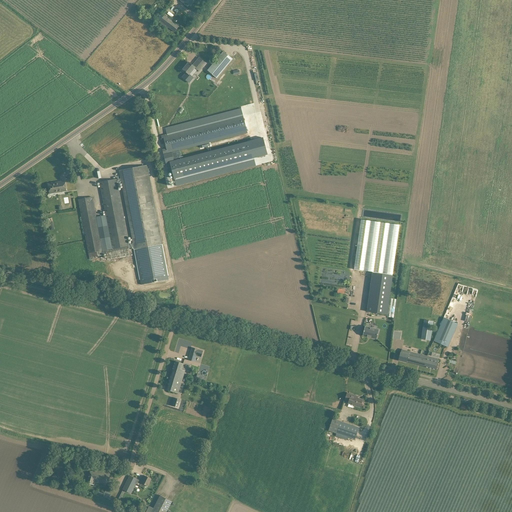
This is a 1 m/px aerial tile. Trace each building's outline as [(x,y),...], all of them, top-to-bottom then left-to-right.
[(156,20),(164,26),(168,29),(169,27),(175,32),(179,27),(175,23),(161,13),(156,20)] [(224,51),(208,71),(217,78),(233,59),(224,51)] [(186,72),(182,77),(189,83),(194,78),(190,74),(195,68),(195,67),(197,65),(201,69),(206,63),(199,57),(194,63),(195,64),(194,66),(193,65),(189,62),(187,64),(183,69),(186,72)] [(267,155),(263,138),(182,159),(180,151),(207,144),(218,141),(248,133),(243,116),(166,136),(165,135),(161,136),(162,138),(164,138),(166,148),(162,149),(168,173),(173,172),(174,178),(267,155)] [(99,182),(105,215),(96,217),(92,197),(79,200),(78,200),(86,241),(87,243),(89,253),(89,257),(94,257),(101,255),(103,255),(103,253),(131,248),(131,249),(132,249),(134,249),(134,250),(135,250),(141,286),(169,281),(164,256),(147,165),(119,170),(120,179),(117,179),(99,182)] [(65,181),(48,184),(50,194),(67,191),(65,181)] [(373,272),(373,273),(367,311),(387,314),(400,225),(362,219),(354,269),(373,272)] [(444,317),(434,340),(443,344),(453,321),(444,317)] [(424,320),(421,339),(430,341),(433,321),(424,320)] [(379,330),(365,326),(363,335),(377,339),(379,330)] [(393,338),(400,339),(402,331),(394,330),(393,338)] [(199,349),(193,347),(189,360),(195,361),(197,355),(202,356),(204,350),(199,349)] [(415,349),(408,347),(407,351),(402,349),(400,355),(399,360),(407,362),(424,367),(427,356),(414,352),(415,349)] [(431,357),(427,356),(424,367),(436,370),(437,365),(438,361),(430,359),(431,357)] [(172,374),(183,377),(185,370),(182,369),(183,363),(175,361),(172,374)] [(183,377),(172,374),(167,389),(178,393),(183,377)] [(348,403),(360,407),(362,399),(355,397),(356,396),(347,393),(345,400),(349,401),(348,403)] [(173,397),(171,406),(178,408),(180,400),(173,397)] [(340,421),(333,418),(328,431),(336,433),(335,436),(346,440),(348,437),(355,439),(359,428),(340,421)] [(95,481),(101,484),(106,485),(111,473),(99,469),(98,471),(91,469),(87,483),(94,485),(95,482),(95,481)] [(63,479),(58,473),(51,478),(56,484),(63,479)] [(136,484),(140,486),(144,488),(145,485),(148,486),(151,479),(145,476),(143,479),(142,478),(141,481),(130,475),(123,490),(131,493),(136,484)] [(106,489),(104,496),(110,498),(112,491),(106,489)] [(166,511),(172,502),(160,495),(151,511),(166,511)]
